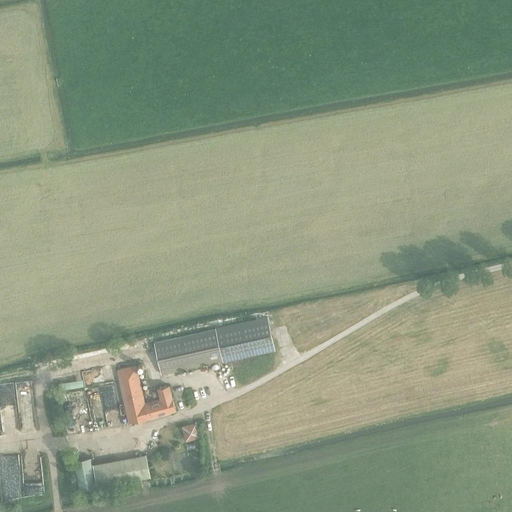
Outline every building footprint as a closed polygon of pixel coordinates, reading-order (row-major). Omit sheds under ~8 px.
[(268,317),(155,342),(161,373),(275,349),(268,317)] [(149,418),(176,411),(169,385),(158,387),(158,389),(154,390),(156,398),(160,397),(160,399),(145,403),(137,365),(118,370),(129,423),(149,419),(149,418)] [(103,399),(110,428),(123,425),(117,396),(103,399)] [(182,426),(186,442),(201,437),(197,422),(182,426)] [(146,454),(93,464),(97,486),(151,476),(146,454)] [(80,490),(96,486),(90,457),(74,460),(80,490)]
